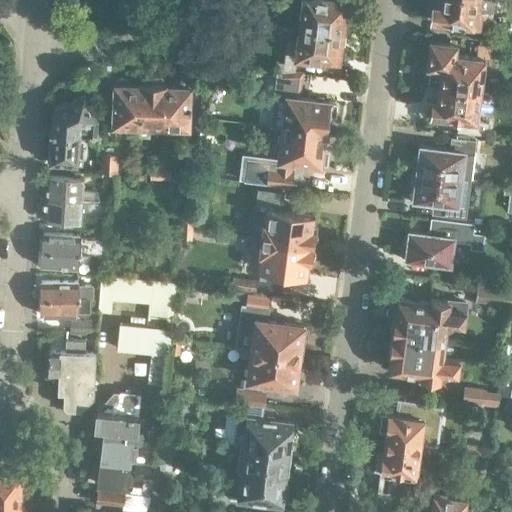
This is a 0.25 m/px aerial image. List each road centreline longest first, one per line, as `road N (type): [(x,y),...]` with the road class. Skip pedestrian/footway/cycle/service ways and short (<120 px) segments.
road 1 (tertiary): [(327,511),(392,0)]
road 2 (residential): [(2,384),(15,331),(21,190)]
road 3 (residential): [(25,73),(196,0)]
road 4 (residential): [(63,511),(64,473),(53,437),(2,384)]
